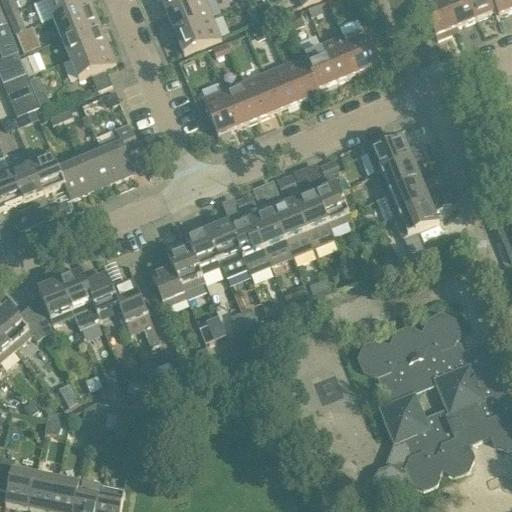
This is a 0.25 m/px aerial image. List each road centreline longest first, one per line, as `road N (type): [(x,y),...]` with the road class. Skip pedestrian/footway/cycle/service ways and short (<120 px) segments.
road 1 (residential): [(187,191),(511,63)]
road 2 (residential): [(187,191),(110,0)]
road 3 (residential): [(0,270),(187,191)]
